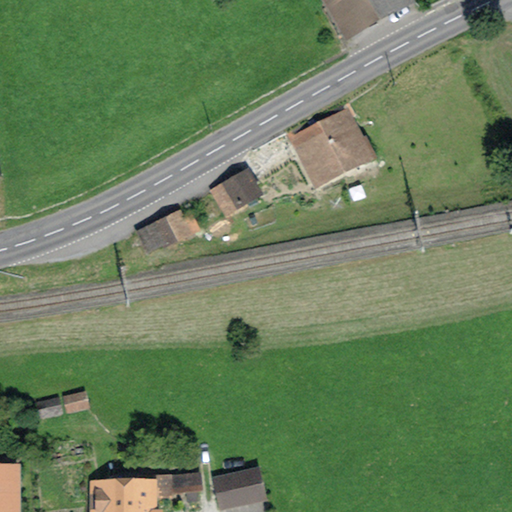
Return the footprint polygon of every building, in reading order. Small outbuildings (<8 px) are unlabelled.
[(328,0),(348,34),(407,0),(406,0),(328,0)] [(357,145),(344,119),(300,141),(320,180),(373,154),(366,141),(357,145)] [(259,196),(248,177),(229,188),(240,207),(259,196)] [(151,254),(198,229),(191,217),(182,222),(180,218),(159,229),(157,226),(140,235),(151,254)] [(87,390),(63,396),(68,413),(92,408),(87,390)] [(36,402),(40,419),(65,414),(60,396),(36,402)] [(265,500),(259,470),(215,480),(221,509),(265,500)] [(0,511),(11,511),(11,473),(0,472),(0,511)] [(161,498),(205,496),(204,472),(160,474),(161,498)] [(148,511),(148,486),(100,486),(99,511),(148,511)]
